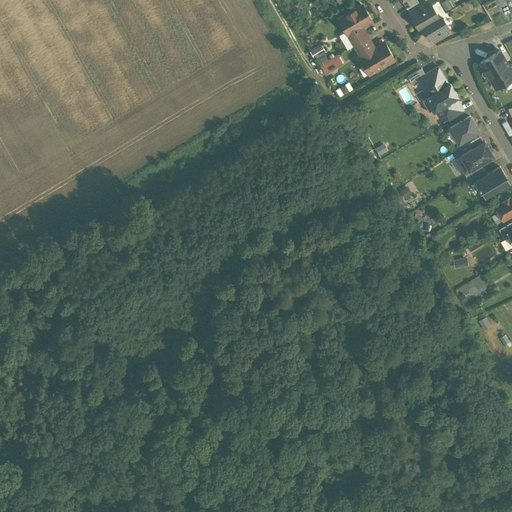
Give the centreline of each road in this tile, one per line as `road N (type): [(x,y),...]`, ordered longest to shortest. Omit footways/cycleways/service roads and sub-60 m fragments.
road 1 (track): [(267,0),(332,114),(451,48)]
road 2 (residential): [(511,161),(451,48)]
